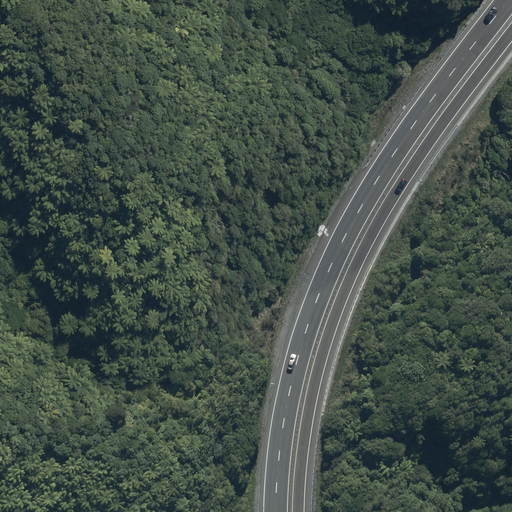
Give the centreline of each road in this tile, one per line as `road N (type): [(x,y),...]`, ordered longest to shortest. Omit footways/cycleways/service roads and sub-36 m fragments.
road 1 (trunk): [(273,511),(296,354),(345,229),(504,0)]
road 2 (trunk): [(511,27),(408,168),(342,292),(314,375),(297,511)]
